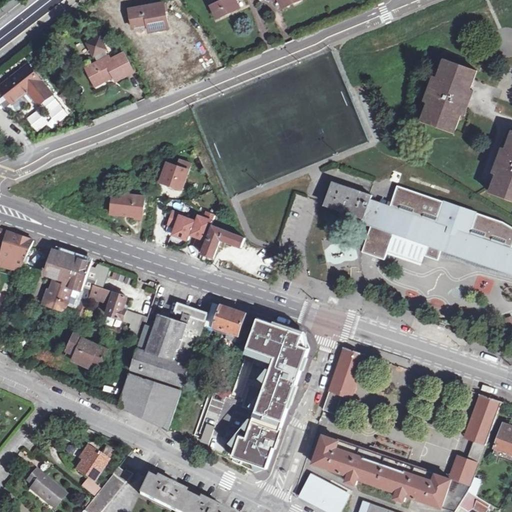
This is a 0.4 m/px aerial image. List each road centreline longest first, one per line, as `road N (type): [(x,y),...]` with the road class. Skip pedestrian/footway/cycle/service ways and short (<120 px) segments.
road 1 (residential): [(0,170),(400,0)]
road 2 (secondary): [(0,208),(334,322)]
road 3 (residential): [(267,500),(56,400)]
road 4 (residential): [(334,322),(267,500)]
road 5 (secondary): [(334,322),(511,382)]
